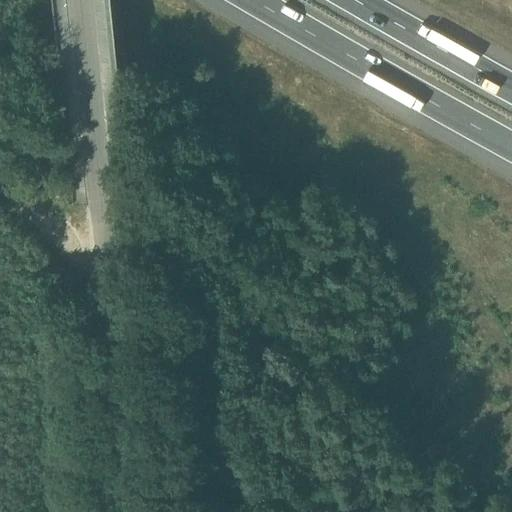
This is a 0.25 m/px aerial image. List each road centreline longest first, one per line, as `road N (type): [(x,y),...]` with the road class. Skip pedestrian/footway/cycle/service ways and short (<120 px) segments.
road 1 (tertiary): [(130,511),(80,0)]
road 2 (motorway): [(230,0),(511,151)]
road 3 (motorway): [(511,89),(346,0)]
road 4 (track): [(110,311),(0,179)]
